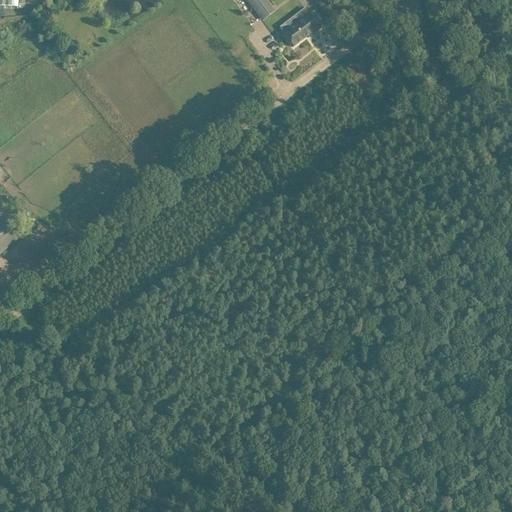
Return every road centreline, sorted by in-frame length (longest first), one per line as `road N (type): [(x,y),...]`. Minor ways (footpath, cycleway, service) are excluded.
road 1 (track): [(16,313),(256,122)]
road 2 (track): [(286,511),(77,363)]
road 3 (track): [(511,385),(328,511)]
road 4 (track): [(256,122),(413,0)]
